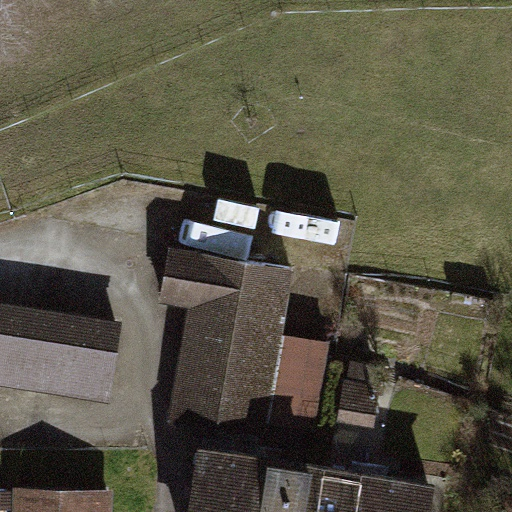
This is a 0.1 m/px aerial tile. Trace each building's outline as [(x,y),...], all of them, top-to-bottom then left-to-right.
[(297,278),(171,254),(161,311),(191,316),(169,432),(265,449),(297,278)] [(124,330),(0,312),(0,393),(113,410),(124,330)] [(343,413),(375,417),(379,384),(347,380),(343,413)] [(312,511),(320,472),(201,452),(190,511),(312,511)] [(434,511),(438,492),(320,472),(312,511),(434,511)] [(0,498),(0,511),(7,511),(8,499),(0,498)] [(8,499),(7,511),(117,511),(118,500),(8,499)]
